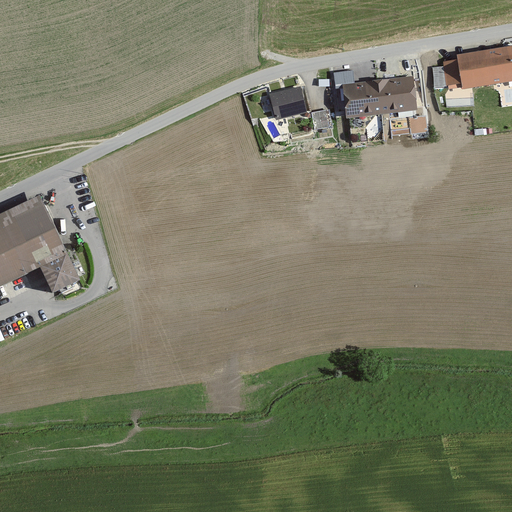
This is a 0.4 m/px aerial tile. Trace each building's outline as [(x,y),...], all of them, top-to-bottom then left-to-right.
[(511,84),(511,50),(456,58),(456,63),(443,65),(443,69),(432,70),(435,91),(460,88),(461,92),(511,84)] [(417,60),(404,61),(406,77),(419,76),(417,60)] [(346,86),(345,74),(332,75),(333,87),(346,86)] [(286,80),(270,81),(271,89),(286,88),(286,80)] [(412,80),(341,88),(344,120),(415,112),(412,80)] [(304,114),(298,90),(268,97),(274,121),(304,114)] [(325,112),(310,115),(314,132),(328,130),(325,112)] [(77,285),(37,200),(0,216),(0,287),(35,271),(48,298),(77,285)]
